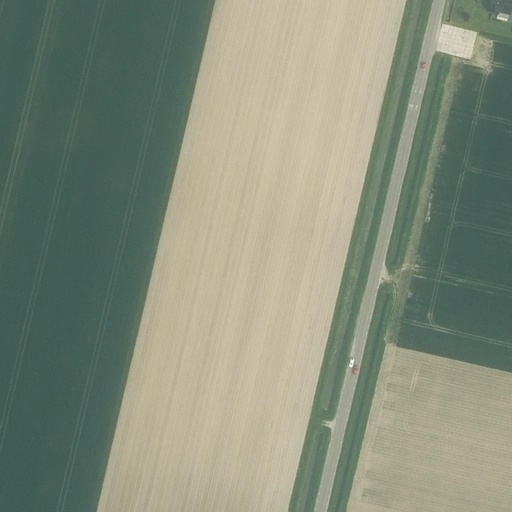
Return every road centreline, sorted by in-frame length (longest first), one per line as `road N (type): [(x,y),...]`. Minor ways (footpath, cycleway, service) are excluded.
road 1 (unclassified): [(320,511),(439,0)]
road 2 (track): [(409,0),(291,511)]
